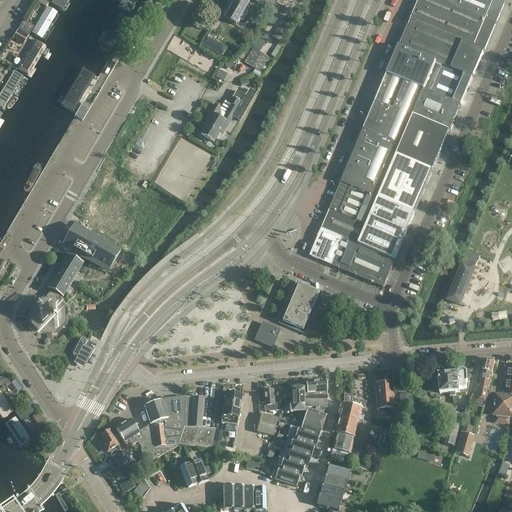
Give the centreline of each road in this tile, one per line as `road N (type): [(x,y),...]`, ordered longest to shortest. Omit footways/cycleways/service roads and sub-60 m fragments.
road 1 (unclassified): [(71,438),(12,347),(8,308),(185,0)]
road 2 (unclassified): [(390,310),(511,24)]
road 3 (tertiary): [(250,229),(132,333),(71,438)]
road 4 (tertiary): [(286,202),(379,0)]
road 5 (residential): [(148,511),(163,500),(194,500),(234,477),(303,498),(323,452)]
road 6 (tertiary): [(366,0),(276,197)]
road 7 (residential): [(122,365),(153,385),(329,366)]
road 8 (tertiary): [(122,365),(166,306),(259,237)]
road 9 (unclassified): [(390,310),(292,266),(259,237)]
